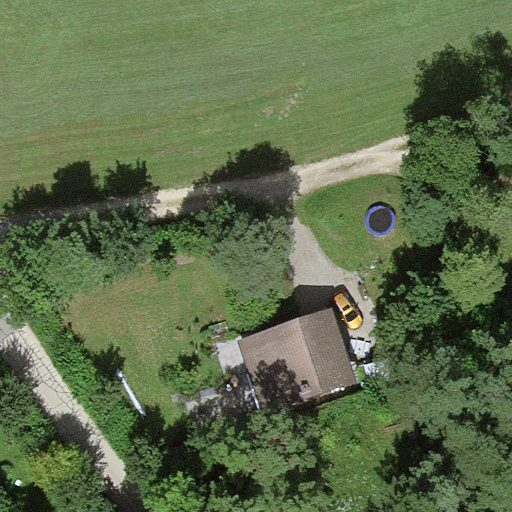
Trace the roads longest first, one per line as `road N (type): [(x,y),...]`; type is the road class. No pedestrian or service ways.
road 1 (track): [(0,242),(349,163),(511,188)]
road 2 (unclassified): [(137,511),(0,336)]
road 3 (track): [(349,163),(511,118)]
